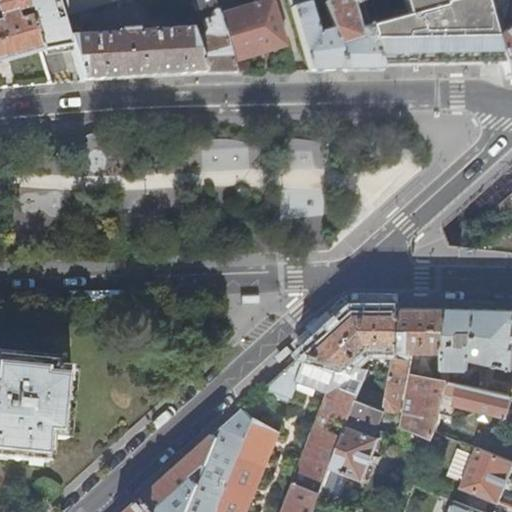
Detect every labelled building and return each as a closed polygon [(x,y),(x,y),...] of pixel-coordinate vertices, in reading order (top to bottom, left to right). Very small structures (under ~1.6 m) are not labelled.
[(0,0),(0,61),(39,50),(24,0),(0,0)] [(24,0),(39,50),(39,51),(52,48),(70,43),(64,23),(62,19),(62,16),(56,0),(24,0)] [(56,0),(62,16),(115,0),(56,0)] [(192,0),(195,11),(214,5),(212,0),(192,0)] [(265,0),(217,15),(232,63),(285,47),(271,0),(265,0)] [(289,0),(310,71),(328,71),(345,71),(332,30),(317,34),(308,3),(307,3),(305,0),(289,0)] [(332,30),(345,71),(364,71),(382,70),(380,66),(369,29),(368,27),(359,30),(351,5),(361,2),(360,0),(337,0),(325,4),(332,30)] [(369,29),(380,66),(391,66),(400,66),(460,64),(482,63),(502,63),(485,0),(463,0),(445,5),(443,0),(404,0),(403,0),(408,18),(369,29)] [(485,0),(502,63),(506,78),(511,77),(511,24),(505,31),(498,7),(505,3),(504,0),(485,0)] [(192,40),(202,73),(221,73),(235,73),(232,63),(217,15),(216,11),(212,12),(213,16),(202,19),(205,29),(200,37),(192,40)] [(70,43),(81,80),(109,79),(143,77),(202,73),(192,40),(189,30),(136,32),(136,29),(117,30),(117,33),(89,34),(88,22),(64,23),(70,43)] [(241,304),(258,303),(258,296),(241,296),(241,304)] [(334,326),(304,353),(343,364),(355,367),(371,352),(395,352),(395,351),(398,351),(399,308),(355,307),(334,326)] [(420,308),(399,308),(398,351),(395,351),(395,352),(390,375),(389,377),(389,380),(382,410),(383,410),(395,413),(401,406),(410,352),(443,353),(444,309),(420,308)] [(511,310),(482,310),(444,309),(443,353),(443,369),(468,370),(468,359),(511,369),(511,310)] [(280,363),(293,351),(288,345),(275,357),(280,363)] [(343,364),(304,353),(268,386),(293,396),(300,380),(330,392),(304,459),(283,511),(313,511),(321,493),(329,472),(331,467),(340,442),(349,418),(357,399),(368,370),(355,367),(343,364)] [(0,454),(42,458),(44,439),(64,441),(71,369),(51,367),(52,362),(0,357),(0,454)] [(403,427),(434,438),(436,432),(440,417),(445,395),(448,381),(442,380),(412,375),(403,427)] [(507,418),(511,398),(511,396),(448,381),(445,395),(455,398),(454,405),(456,406),(482,412),(507,418)] [(445,395),(440,417),(452,421),(456,406),(454,405),(455,398),(445,395)] [(357,399),(349,418),(377,428),(383,410),(382,410),(357,399)] [(217,511),(219,505),(254,420),(242,409),(233,417),(223,426),(187,511),(217,511)] [(440,417),(436,432),(468,445),(473,429),(452,421),(440,417)] [(377,428),(349,418),(340,442),(331,467),(347,473),(345,478),(342,489),(358,496),(380,437),(374,435),(377,428)] [(277,432),(254,420),(219,505),(217,511),(247,511),(279,437),(277,432)] [(187,511),(223,426),(186,460),(149,493),(128,511),(187,511)] [(511,462),(477,448),(461,487),(499,502),(511,470),(511,462)] [(347,473),(331,467),(329,472),(345,478),(347,473)] [(478,511),(475,511),(454,502),(449,511),(478,511)]
